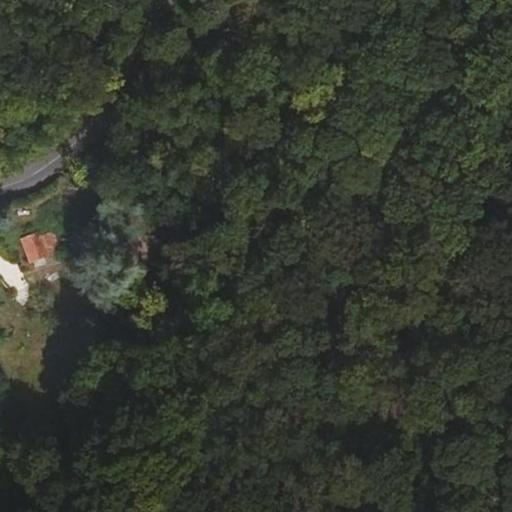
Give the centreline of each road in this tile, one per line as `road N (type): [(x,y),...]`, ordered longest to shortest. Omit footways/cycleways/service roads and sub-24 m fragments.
road 1 (track): [(511,222),(413,511)]
road 2 (residential): [(0,187),(41,168),(80,131),(162,0)]
